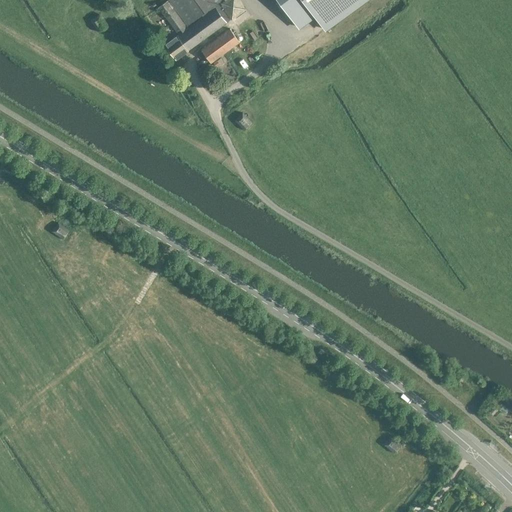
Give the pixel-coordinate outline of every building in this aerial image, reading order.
[(219,5),(224,0),(164,0),(165,1),(155,8),(173,34),(179,30),(180,32),(162,45),(173,61),(230,19),(219,5)] [(237,0),(230,0),(223,6),(233,20),(246,11),(237,0)] [(315,17),(326,30),(367,0),(278,0),(300,28),(315,17)] [(98,31),(107,27),(100,15),(92,20),(98,31)] [(238,41),(229,29),(200,50),(209,63),(238,41)] [(245,130),(252,124),(243,114),(236,120),(245,130)] [(68,232),(57,224),(52,232),(63,240),(68,232)] [(57,264),(62,268),(67,263),(61,259),(57,264)] [(390,437),(384,444),(394,453),(400,446),(390,437)]
